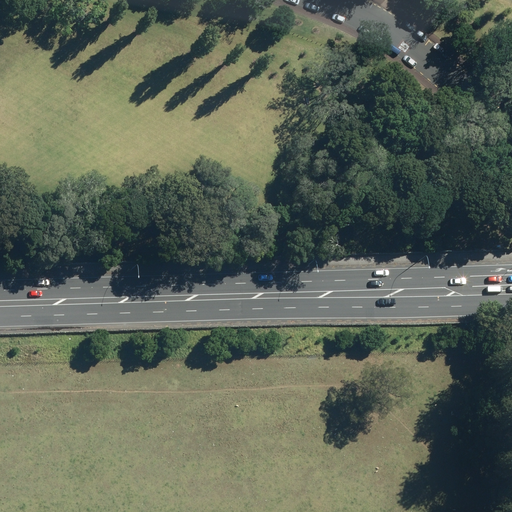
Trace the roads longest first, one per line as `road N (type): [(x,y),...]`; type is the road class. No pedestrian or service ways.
road 1 (primary): [(0,303),(511,289)]
road 2 (unclassified): [(511,159),(391,27),(331,0)]
